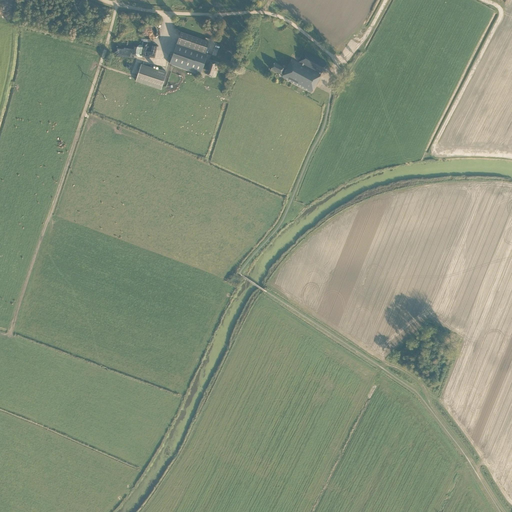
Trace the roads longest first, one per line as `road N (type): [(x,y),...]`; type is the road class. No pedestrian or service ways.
road 1 (unclassified): [(329,102),(334,58),(282,17),(160,12),(106,0)]
road 2 (track): [(505,511),(420,381),(386,360),(381,367)]
road 3 (track): [(437,155),(433,147),(502,8),(488,0)]
road 4 (track): [(117,3),(78,131)]
